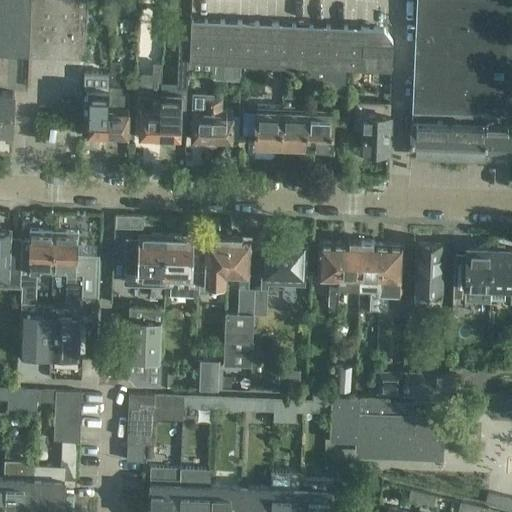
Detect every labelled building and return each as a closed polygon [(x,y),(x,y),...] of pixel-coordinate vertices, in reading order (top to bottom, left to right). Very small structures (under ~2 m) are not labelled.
[(0,0),(0,51),(28,53),(30,0),(0,0)] [(30,0),(28,53),(85,56),(87,0),(30,0)] [(511,109),(511,0),(416,0),(410,149),(471,151),(471,155),(487,156),(490,156),(490,152),(510,153),(511,109)] [(189,59),(202,60),(215,60),(240,61),(272,63),(283,63),(296,64),(309,65),(331,66),(391,68),(392,40),(383,28),(191,19),(189,59)] [(179,65),(188,66),(189,42),(180,41),(179,65)] [(161,95),(161,85),(162,82),(159,82),(160,50),(153,50),(152,62),(150,62),(149,82),(148,82),(148,95),(147,95),(147,107),(140,107),(139,138),(159,139),(161,95)] [(239,79),(240,61),(215,60),(214,78),(239,79)] [(110,61),(109,80),(107,136),(127,137),(128,129),(129,95),(122,93),(122,86),(119,86),(120,61),(110,61)] [(283,76),(283,63),(272,63),(272,75),(283,76)] [(296,76),(296,64),(283,63),(283,76),(296,76)] [(330,86),(331,66),(309,65),(308,85),(330,86)] [(107,136),(109,80),(89,79),(88,108),(88,114),(82,114),(81,132),(87,133),(87,135),(107,136)] [(161,85),(161,95),(159,139),(179,139),(181,96),(171,96),(171,86),(161,85)] [(0,92),(0,131),(12,132),(14,93),(0,92)] [(211,141),(213,97),(200,97),(199,109),(193,109),(191,140),(211,141)] [(222,98),(213,97),(211,141),(232,142),(233,111),(221,110),(222,98)] [(390,102),(356,100),(355,128),(363,128),(362,147),(364,147),(364,150),(377,150),(378,148),(388,148),(390,102)] [(281,144),(283,110),(283,106),(257,105),(255,143),(281,144)] [(305,145),(307,111),(283,110),(281,144),(305,145)] [(333,112),(307,111),(305,145),(331,146),(333,112)] [(118,211),(118,223),(145,225),(145,212),(118,211)] [(0,284),(19,285),(21,239),(8,239),(9,229),(0,228),(0,284)] [(53,267),(54,230),(30,229),(30,237),(29,266),(53,267)] [(78,231),(54,230),(53,267),(66,267),(66,304),(82,305),(83,272),(77,272),(78,231)] [(165,274),(166,234),(151,233),(151,235),(141,235),(140,243),(132,243),(129,302),(140,302),(141,273),(165,274)] [(185,234),(166,234),(165,274),(164,292),(198,293),(199,247),(191,247),(191,237),(185,237),(185,234)] [(227,272),(228,236),(214,236),(214,238),(206,237),(205,259),(200,259),(199,292),(207,292),(207,284),(227,284),(227,272)] [(243,237),(228,236),(227,272),(240,272),(239,287),(249,287),(251,239),(243,239),(243,237)] [(283,284),(285,238),(270,237),(270,239),(262,239),(261,273),(260,288),(268,288),(268,284),(283,284)] [(299,238),(285,238),(283,284),(305,285),(305,275),(306,275),(307,241),(299,241),(299,238)] [(359,293),(361,240),(348,240),(348,242),(341,242),(338,308),(347,308),(347,292),(359,293)] [(379,309),(382,243),(374,243),(374,241),(361,240),(359,293),(371,293),(370,308),(379,309)] [(338,308),(341,242),(319,241),(318,275),(330,275),(329,307),(338,308)] [(415,290),(442,291),(444,243),(417,242),(415,290)] [(403,244),(382,243),(379,309),(388,309),(389,290),(401,290),(403,244)] [(491,284),(493,248),(490,248),(488,245),(480,245),(479,247),(467,247),(466,253),(455,253),(453,298),(474,298),(475,284),(491,284)] [(511,299),(511,248),(506,249),(505,246),(496,246),(495,248),(493,248),(491,284),(490,299),(511,299)] [(251,364),(253,313),(255,288),(249,287),(239,287),(238,311),(226,310),(223,362),(251,364)] [(260,288),(255,288),(253,313),(266,314),(268,288),(260,288)] [(33,302),(33,294),(33,291),(22,291),(21,302),(33,302)] [(79,356),(82,305),(66,304),(33,302),(21,302),(19,354),(79,356)] [(129,306),(127,358),(127,374),(126,375),(136,384),(160,385),(162,308),(129,306)] [(197,357),(195,385),(221,386),(222,358),(197,357)] [(174,385),(175,364),(162,363),(161,385),(174,385)] [(333,388),(350,389),(351,364),(334,363),(333,388)] [(464,377),(465,368),(450,367),(450,376),(464,377)] [(299,390),(300,369),(279,368),(278,389),(299,390)] [(476,369),(465,368),(464,377),(450,376),(449,389),(463,390),(463,389),(475,390),(476,369)] [(402,371),(378,370),(377,392),(401,393),(402,371)] [(432,377),(403,376),(403,393),(447,395),(448,373),(432,372),(432,377)] [(224,376),(223,386),(232,386),(232,376),(224,376)] [(0,398),(9,399),(10,388),(0,387),(0,398)] [(21,400),(22,388),(10,388),(9,399),(21,400)] [(44,401),(45,389),(34,389),(33,400),(44,401)] [(56,401),(56,390),(45,389),(44,401),(56,401)] [(80,403),(81,391),(56,390),(56,401),(56,402),(80,403)] [(326,402),(327,392),(314,391),(313,401),(326,402)] [(154,405),(155,394),(129,393),(129,405),(154,406),(154,405)] [(166,405),(166,394),(155,394),(154,405),(166,405)] [(177,406),(178,395),(166,394),(166,405),(177,406)] [(201,407),(202,396),(190,395),(189,406),(201,407)] [(329,439),(330,439),(357,440),(356,452),(358,452),(358,451),(390,453),(391,453),(407,453),(407,454),(408,454),(408,453),(440,454),(440,455),(441,455),(443,416),(431,416),(432,399),(414,398),(414,403),(389,402),(389,397),(331,395),(329,439)] [(213,407),(214,396),(202,396),(201,407),(213,407)] [(225,408),(226,397),(214,396),(213,407),(225,408)] [(237,408),(238,397),(226,397),(225,408),(237,408)] [(261,409),(262,398),(250,398),(249,409),(261,409)] [(273,410),(274,399),(262,398),(261,409),(273,410)] [(285,410),(286,399),(274,399),(273,410),(285,410)] [(297,411),(298,400),(286,399),(285,410),(297,411)] [(326,412),(326,402),(313,401),(313,411),(326,412)] [(80,416),(80,403),(56,402),(55,415),(80,416)] [(154,419),(154,406),(129,405),(128,418),(154,419)] [(79,428),(80,416),(55,415),(55,427),(79,428)] [(153,431),(154,419),(128,418),(128,430),(153,431)] [(79,441),(79,428),(55,427),(54,440),(79,441)] [(153,444),(153,431),(128,430),(127,443),(128,443),(144,444),(153,444)] [(144,460),(144,444),(128,443),(128,444),(127,444),(126,460),(144,460)] [(32,511),(34,477),(4,476),(2,511),(32,511)] [(63,511),(64,478),(34,477),(32,511),(63,511)] [(209,511),(210,484),(150,482),(149,496),(148,511),(209,511)] [(269,511),(270,487),(210,484),(209,511),(269,511)] [(331,489),(270,487),(269,511),(330,511),(330,504),(331,489)] [(421,502),(423,492),(411,489),(408,499),(421,502)] [(433,505),(436,495),(423,492),(421,502),(433,505)] [(496,505),(499,495),(488,492),(485,503),(496,505)] [(507,508),(510,497),(499,495),(496,505),(507,508)] [(473,511),(475,505),(465,502),(462,511),(473,511)]
